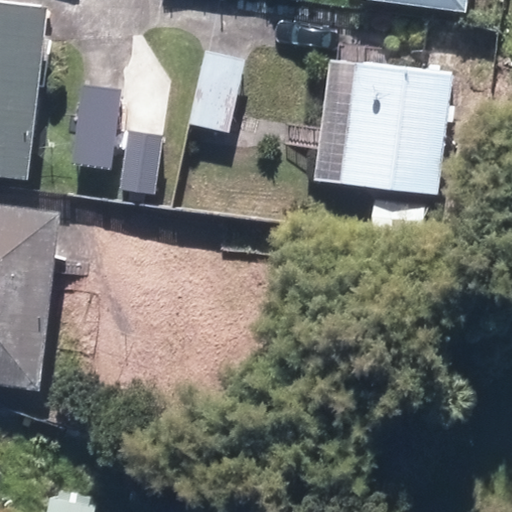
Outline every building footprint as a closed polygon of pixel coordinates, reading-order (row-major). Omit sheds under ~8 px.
[(49,7),(0,2),(0,166),(34,170),(49,7)] [(252,44),(211,36),(194,124),(236,132),(252,44)] [(333,182),(386,189),(382,227),(432,233),(436,195),(448,196),(464,65),(349,51),(333,182)] [(110,169),(121,90),(83,85),(72,164),(110,169)] [(154,193),(162,135),(129,131),(121,189),(154,193)] [(0,196),(0,373),(58,376),(65,199),(0,196)]
